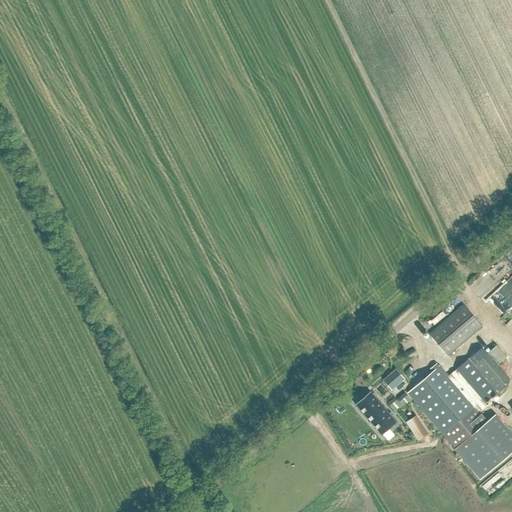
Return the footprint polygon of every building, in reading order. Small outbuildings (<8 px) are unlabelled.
[(482,326),(463,304),(429,334),(448,356),(482,326)] [(416,353),(423,351),(421,344),(414,346),(416,353)] [(496,345),(487,352),(482,346),(447,375),(437,362),(429,369),(432,373),(407,394),(459,456),(479,480),(511,452),(511,433),(495,414),(487,421),(478,411),(486,404),(484,403),(495,394),(497,392),(498,393),(505,387),(503,384),(510,379),(497,365),(506,357),(496,345)] [(402,387),(411,381),(419,374),(409,361),(403,365),(402,364),(382,379),(391,389),(399,383),(402,387)] [(368,386),(374,383),(372,377),(365,380),(368,386)] [(396,421),(369,390),(354,403),(381,434),(396,421)] [(411,400),(404,393),(397,399),(404,406),(411,400)] [(402,407),(394,398),(387,403),(395,412),(402,407)] [(427,433),(415,415),(405,422),(417,440),(427,433)]
